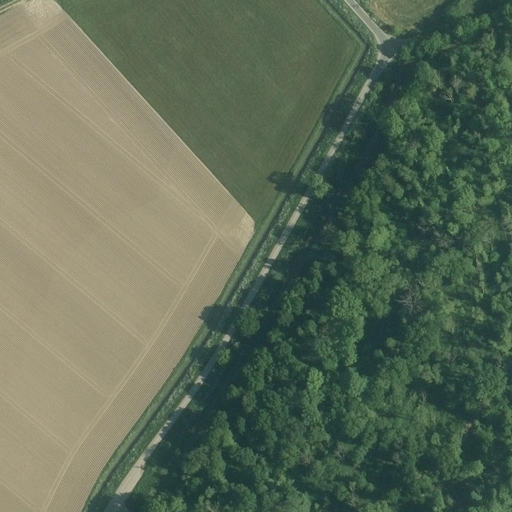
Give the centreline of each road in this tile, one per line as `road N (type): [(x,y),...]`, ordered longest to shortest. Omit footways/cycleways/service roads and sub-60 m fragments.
road 1 (unclassified): [(106,511),(234,329),(389,53)]
road 2 (unclassified): [(511,10),(389,53)]
